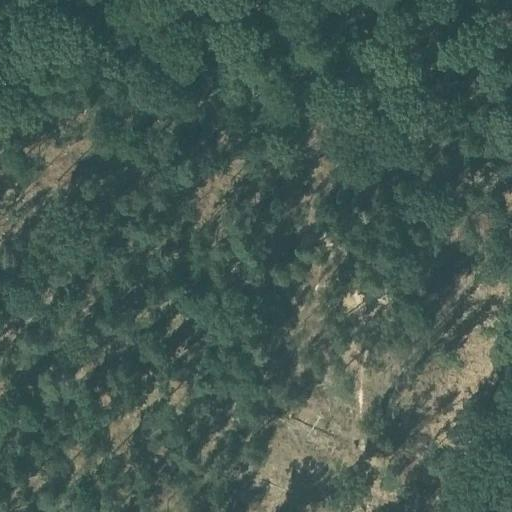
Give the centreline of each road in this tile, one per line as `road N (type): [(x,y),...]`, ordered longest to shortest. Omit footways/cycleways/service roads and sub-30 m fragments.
road 1 (track): [(133,0),(0,115)]
road 2 (track): [(456,511),(511,393)]
